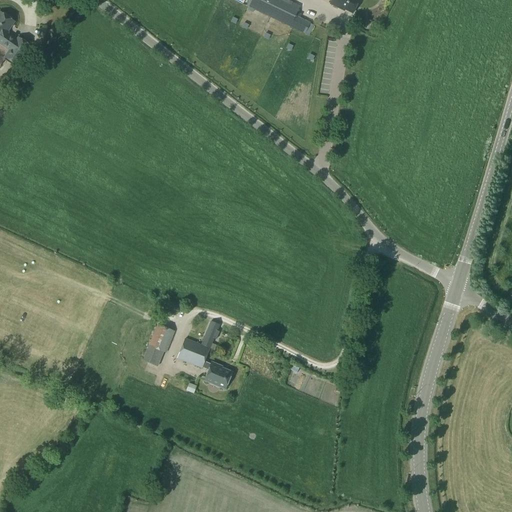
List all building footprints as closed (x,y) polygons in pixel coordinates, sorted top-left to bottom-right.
[(284,0),(249,0),(246,7),(304,34),(309,23),(294,16),(299,7),(284,0)] [(332,0),(329,5),(339,10),(340,9),(351,16),(359,2),(354,0),(332,0)] [(0,45),(10,53),(5,60),(16,67),(29,48),(18,41),(16,43),(8,38),(7,34),(13,25),(10,23),(9,20),(7,18),(5,17),(2,17),(0,15),(0,45)] [(169,302),(165,310),(173,314),(177,306),(169,302)] [(185,340),(177,360),(201,370),(201,369),(208,371),(204,381),(225,390),(231,374),(221,369),(221,368),(211,364),(211,365),(204,362),(213,339),(216,340),(219,333),(217,332),(219,327),(210,323),(202,343),(201,346),(185,340)] [(148,347),(142,362),(157,368),(163,353),(165,354),(174,332),(157,325),(148,347)] [(183,383),(181,389),(189,391),(191,385),(183,383)]
